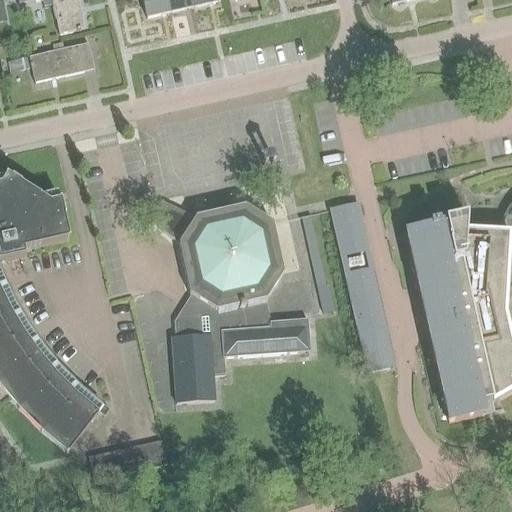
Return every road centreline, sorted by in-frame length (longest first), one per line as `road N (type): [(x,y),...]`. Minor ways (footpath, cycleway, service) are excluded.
road 1 (residential): [(0,139),(356,61)]
road 2 (residential): [(356,61),(511,27)]
